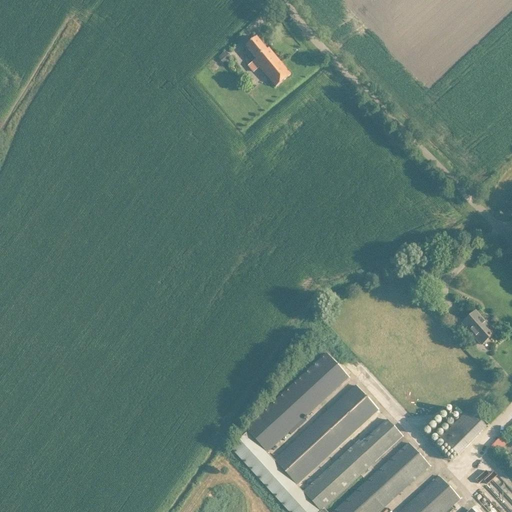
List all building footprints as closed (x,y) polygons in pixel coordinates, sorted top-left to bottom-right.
[(267,51),(256,38),(246,48),(255,60),(254,62),(276,88),(290,76),(269,50),(267,51)] [(231,58),(227,53),(219,60),(224,65),(231,58)] [(475,313),(463,324),(481,345),(495,333),(489,326),(488,327),(475,313)] [(451,511),(453,510),(451,507),(460,499),(440,477),(401,511),(379,511),(429,466),(409,444),(334,511),(327,511),(324,509),(375,462),(403,437),(401,435),(388,420),(362,443),(360,441),(357,443),(303,493),(296,485),(378,410),(356,386),(275,461),(267,453),(289,432),(291,435),(306,421),(304,418),(349,377),(327,354),(245,429),(249,433),(231,449),(287,511),(451,511)] [(457,457),(487,428),(469,410),(439,440),(457,457)]
